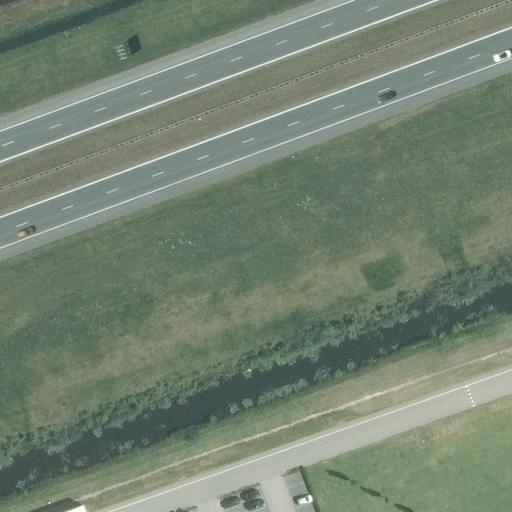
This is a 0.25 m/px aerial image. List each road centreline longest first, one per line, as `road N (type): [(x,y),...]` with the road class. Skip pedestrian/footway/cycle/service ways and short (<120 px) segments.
road 1 (motorway): [(0,233),(511,42)]
road 2 (motorway): [(397,0),(0,147)]
